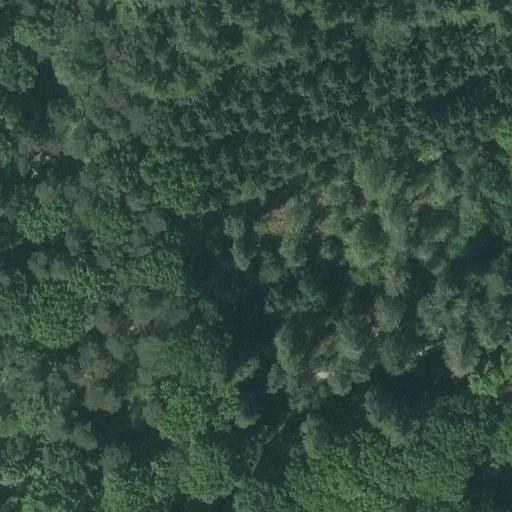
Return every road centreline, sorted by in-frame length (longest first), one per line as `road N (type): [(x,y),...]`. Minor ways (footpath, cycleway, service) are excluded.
road 1 (track): [(109,0),(238,467)]
road 2 (track): [(180,485),(511,382)]
